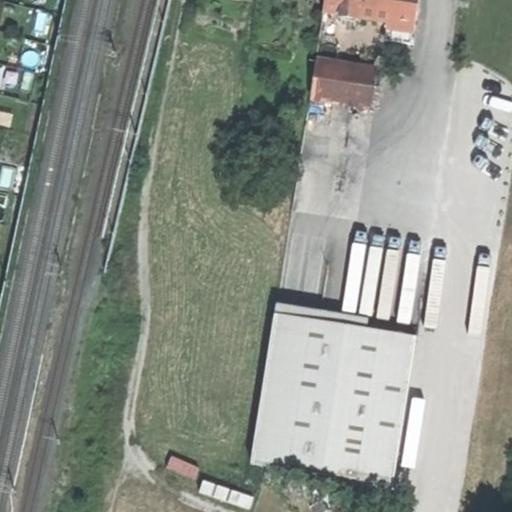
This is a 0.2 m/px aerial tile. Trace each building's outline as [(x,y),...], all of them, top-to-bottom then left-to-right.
[(324,0),(322,12),(337,14),(360,18),(386,22),(414,26),(417,0),(324,0)] [(359,23),(360,18),(337,14),(336,18),(341,25),(353,27),(359,23)] [(411,46),(414,26),(386,22),(383,41),(411,46)] [(374,74),(313,65),(308,99),(369,108),(374,74)] [(349,244),(340,306),(369,310),(377,247),(349,244)] [(399,252),(395,321),(408,322),(412,253),(399,252)] [(415,340),(273,318),(251,466),(393,488),(415,340)]
